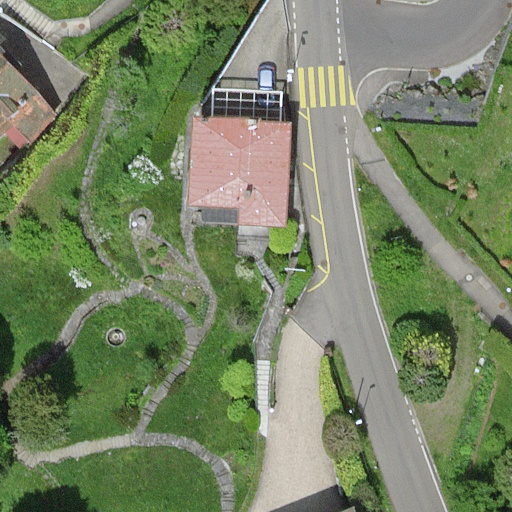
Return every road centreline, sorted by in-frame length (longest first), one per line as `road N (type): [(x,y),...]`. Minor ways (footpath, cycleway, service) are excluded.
road 1 (tertiary): [(421,511),(357,327),(319,28)]
road 2 (residential): [(319,28),(430,29),(458,19),(472,0)]
